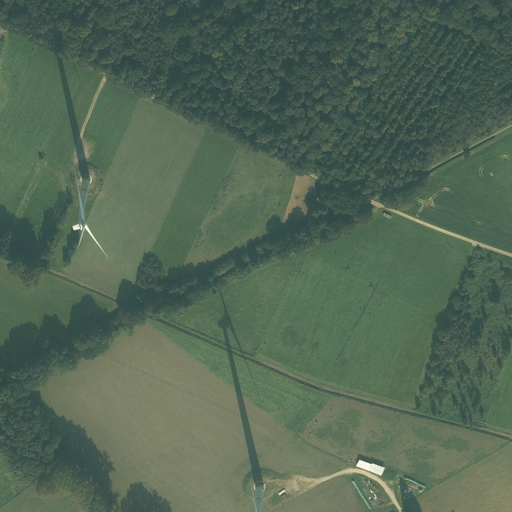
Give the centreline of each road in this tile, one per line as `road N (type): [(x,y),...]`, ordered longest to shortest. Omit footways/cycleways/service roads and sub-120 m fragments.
road 1 (track): [(511,256),(440,232),(0,19)]
road 2 (track): [(402,511),(381,479),(361,470),(293,494)]
